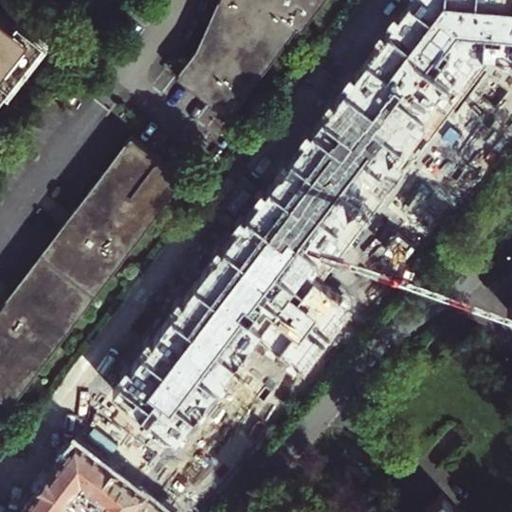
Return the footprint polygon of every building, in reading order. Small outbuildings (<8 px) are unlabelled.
[(218,0),(198,48),(192,49),(190,55),(176,74),(227,114),(296,25),(300,28),(323,0),(218,0)] [(0,91),(38,43),(0,12),(0,91)] [(84,81),(93,70),(82,62),(73,74),(84,81)] [(56,339),(185,172),(133,131),(132,131),(3,298),(4,299),(56,339)] [(98,433),(152,476),(286,309),(316,332),(419,204),(363,159),(323,209),(295,186),(98,433)] [(0,358),(26,379),(43,357),(0,323),(0,303),(4,299),(3,298),(0,300),(0,358)] [(0,303),(0,323),(43,357),(56,339),(4,299),(0,303)] [(511,300),(502,311),(511,321),(511,300)] [(0,358),(0,386),(12,396),(26,379),(0,358)] [(0,390),(11,398),(12,396),(0,386),(0,390)] [(164,474),(145,497),(163,511),(189,511),(199,501),(164,474)] [(458,511),(461,509),(442,491),(421,511),(458,511)]
